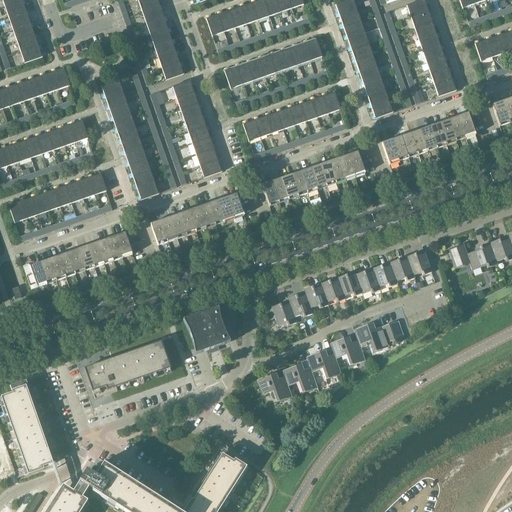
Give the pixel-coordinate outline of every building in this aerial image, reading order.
[(143,0),(138,2),(142,13),(159,7),(156,0),(143,0)] [(263,0),(263,1),(269,18),(280,14),(275,0),(263,0)] [(275,0),(280,14),(292,10),(288,0),(275,0)] [(288,0),(292,10),(304,6),(301,0),(288,0)] [(339,17),(339,18),(357,11),(352,0),(351,0),(335,6),(338,14),(336,14),(338,18),(339,17)] [(474,6),(471,0),(458,0),(462,10),(474,6)] [(22,2),(22,1),(4,7),(8,19),(26,13),(23,5),(25,5),(23,1),(22,2)] [(258,22),(269,18),(263,1),(256,3),(255,2),(251,3),(252,4),(258,22)] [(410,19),(427,13),(425,5),(426,5),(425,1),(424,1),(406,7),(410,19)] [(246,26),(258,22),(252,4),(244,7),(244,5),(240,7),(241,8),(240,8),(246,26)] [(161,7),(159,7),(142,13),(146,25),(163,19),(160,11),(162,10),(161,7)] [(235,30),(246,26),(240,8),(233,11),(232,9),(229,11),(229,12),(235,30)] [(343,29),(361,23),(357,11),(339,18),(342,25),(340,26),(342,29),(343,29)] [(26,13),(8,19),(12,30),(30,24),(27,17),(29,16),(27,12),(26,13)] [(218,16),(224,34),(235,30),(229,12),(222,15),(221,13),(217,15),(218,16)] [(414,30),(431,24),(429,16),(430,16),(429,12),(427,13),(410,19),(414,30)] [(224,34),(218,16),(210,19),(210,17),(206,18),(206,20),(212,38),(224,34)] [(165,18),(163,19),(146,25),(150,36),(167,30),(164,22),(166,22),(165,18)] [(347,40),(365,34),(361,23),(343,29),(346,36),(344,37),(346,41),(347,40)] [(418,41),(435,35),(433,28),(434,27),(433,23),(431,24),(414,30),(418,41)] [(30,24),(12,30),(16,41),(34,35),(31,28),(33,27),(31,24),(30,24)] [(169,29),(167,30),(150,36),(154,47),(171,41),(168,34),(170,33),(169,29)] [(370,32),(365,34),(369,45),(374,44),(370,32)] [(351,51),(351,52),(369,45),(365,34),(347,40),(350,48),(348,48),(350,52),(351,51)] [(511,51),(511,42),(509,34),(502,36),(501,35),(497,36),(498,37),(498,38),(504,55),(511,51)] [(34,36),(34,35),(16,41),(20,53),(38,47),(35,39),(37,39),(35,35),(34,36)] [(422,53),(439,47),(437,39),(438,38),(437,35),(435,35),(418,41),(422,53)] [(504,55),(498,38),(490,40),(490,39),(486,40),(487,41),(486,42),(492,59),(504,55)] [(173,41),(171,41),(154,47),(158,59),(175,53),(172,45),(174,44),(173,41)] [(304,45),(310,63),(322,58),(316,41),(315,41),(308,44),(307,42),(304,44),(304,45)] [(227,42),(215,46),(217,51),(223,49),(225,54),(227,53),(229,53),(230,52),(228,47),(229,47),(227,42)] [(492,59),(486,42),(479,44),(478,43),(475,44),(475,45),(481,63),(492,59)] [(310,63),(304,45),(297,48),(296,46),(292,48),(293,49),(299,66),(310,63)] [(355,63),(373,57),(369,45),(351,52),(354,59),(352,60),(354,63),(355,63)] [(38,47),(20,53),(24,65),(42,58),(41,58),(39,51),(40,50),(39,46),(38,47)] [(426,64),(443,58),(441,50),(442,50),(441,46),(439,47),(422,53),(426,64)] [(417,48),(409,51),(413,59),(421,56),(419,51),(418,51),(417,48)] [(281,53),(288,70),(299,66),(293,49),(285,52),(285,50),(281,52),(282,53),(281,53)] [(176,52),(175,53),(158,59),(161,70),(179,64),(176,56),(178,56),(176,52)] [(270,57),(276,74),(288,70),(281,53),(274,56),(273,54),(270,55),(270,57)] [(276,74),(270,57),(263,60),(262,58),(258,59),(259,61),(265,78),(276,74)] [(359,74),(377,68),(373,57),(355,63),(358,70),(356,71),(358,75),(359,74)] [(430,75),(447,69),(444,62),(446,61),(445,57),(443,58),(426,64),(430,75)] [(265,78),(259,61),(251,64),(251,62),(247,63),(248,65),(247,65),(254,82),(265,78)] [(179,64),(161,70),(166,82),(183,76),(183,75),(180,68),(182,67),(180,64),(179,64)] [(242,86),(254,82),(247,65),(240,68),(239,66),(236,67),(236,69),(242,86)] [(363,85),(380,79),(377,68),(359,74),(362,82),(360,82),(361,86),(363,85)] [(51,72),(52,74),(58,91),(70,87),(63,69),(63,70),(56,73),(55,71),(51,72)] [(230,90),(242,86),(236,69),(229,72),(228,70),(224,71),(225,72),(224,73),(230,90)] [(434,87),(451,80),(448,73),(450,72),(449,69),(447,69),(430,75),(434,87)] [(47,95),(58,91),(52,74),(44,77),(44,75),(40,76),(40,78),(47,95)] [(289,75),(284,77),(287,86),(292,84),(289,75)] [(35,99),(47,95),(40,78),(33,81),(32,79),(29,80),(29,82),(35,99)] [(367,97),(384,91),(380,79),(363,85),(366,93),(364,94),(365,97),(367,97)] [(434,87),(438,98),(456,92),(455,92),(452,84),(454,84),(453,80),(451,81),(451,80),(434,87)] [(104,99),(105,99),(123,93),(119,81),(101,87),(101,88),(104,95),(102,96),(104,99)] [(24,103),(35,99),(29,82),(22,85),(21,83),(17,84),(18,86),(24,103)] [(190,82),(172,88),(176,100),(193,94),(191,86),(192,86),(191,82),(190,82)] [(13,107),(24,103),(18,86),(10,88),(10,87),(6,88),(7,90),(6,90),(13,107)] [(0,107),(1,111),(13,107),(6,90),(0,92),(0,107)] [(371,108),(388,102),(384,91),(367,97),(370,104),(368,105),(369,109),(371,108)] [(109,110),(127,104),(123,93),(105,99),(108,106),(106,107),(108,111),(109,110)] [(176,100),(180,111),(197,105),(195,97),(196,97),(195,93),(193,94),(176,100)] [(322,96),(323,98),(322,98),(328,115),(340,111),(334,93),(333,94),(334,94),(326,97),(326,95),(322,96)] [(317,119),(328,115),(322,98),(315,101),(314,99),(311,100),(311,102),(317,119)] [(509,124),(511,123),(511,101),(511,99),(502,102),(509,124)] [(306,123),(317,119),(311,102),(304,105),(303,103),(299,104),(300,106),(306,123)] [(388,102),(371,108),(374,116),(372,116),(373,120),(375,119),(375,120),(392,114),(388,102)] [(509,124),(502,102),(492,106),(499,127),(509,124)] [(113,121),(113,122),(131,116),(127,104),(109,110),(112,118),(110,118),(112,122),(113,121)] [(180,111),(184,122),(201,116),(199,109),(200,108),(199,104),(197,105),(180,111)] [(295,127),(306,123),(300,106),(292,109),(292,107),(288,108),(289,110),(288,110),(295,127)] [(283,131),(295,127),(288,110),(281,113),(280,111),(277,112),(277,114),(283,131)] [(266,118),(272,135),(283,131),(277,114),(270,117),(269,115),(265,116),(266,118)] [(475,136),(468,114),(458,117),(465,139),(475,136)] [(117,133),(135,127),(131,116),(113,122),(116,129),(114,130),(116,133),(117,133)] [(184,122),(188,134),(205,128),(202,120),(204,120),(203,116),(201,116),(184,122)] [(458,117),(448,121),(456,143),(465,139),(458,117)] [(255,122),(261,139),(272,135),(266,118),(258,120),(258,119),(254,120),(255,122)] [(344,121),(332,125),(333,129),(339,127),(344,125),(345,125),(344,121)] [(446,146),(456,143),(448,121),(439,124),(446,146)] [(70,127),(76,144),(88,140),(82,122),(81,122),(81,123),(74,125),(73,124),(70,125),(70,127)] [(249,143),(261,139),(255,122),(247,124),(246,123),(243,124),(243,125),(249,143)] [(437,149),(446,146),(439,124),(429,127),(437,149)] [(76,144),(70,127),(63,129),(62,128),(58,129),(59,131),(65,148),(76,144)] [(121,144),(138,138),(135,127),(117,133),(120,140),(118,141),(119,145),(121,144)] [(188,134),(192,145),(209,139),(206,131),(208,131),(207,127),(205,128),(188,134)] [(427,153),(437,149),(429,127),(420,131),(427,153)] [(65,148),(59,131),(51,133),(51,132),(47,133),(48,135),(47,135),(53,152),(65,148)] [(420,131),(410,134),(418,156),(427,153),(420,131)] [(410,134),(401,137),(408,159),(418,156),(410,134)] [(53,152),(47,135),(40,137),(39,136),(36,137),(36,138),(42,156),(53,152)] [(399,162),(408,159),(401,137),(391,141),(399,162)] [(42,156),(36,138),(29,141),(28,139),(24,141),(25,142),(31,160),(42,156)] [(125,155),(125,156),(142,150),(138,138),(121,144),(124,152),(122,152),(123,156),(125,155)] [(209,139),(192,145),(196,156),(213,150),(210,143),(212,142),(211,138),(209,139)] [(399,162),(391,141),(382,144),(389,166),(399,162)] [(31,160),(25,142),(17,145),(17,143),(13,145),(14,146),(13,146),(19,164),(31,160)] [(19,164),(13,146),(6,149),(5,147),(2,149),(2,150),(8,168),(19,164)] [(2,150),(0,151),(0,170),(8,168),(2,150)] [(129,167),(146,161),(142,150),(125,156),(128,163),(126,164),(127,167),(129,167)] [(215,150),(213,150),(196,156),(200,168),(217,162),(214,154),(216,154),(215,150)] [(357,153),(347,156),(355,178),(365,174),(357,153)] [(448,153),(441,156),(442,162),(450,159),(448,153)] [(346,181),(355,178),(347,156),(338,159),(346,181)] [(336,184),(346,181),(338,159),(329,163),(336,184)] [(133,178),(150,172),(146,161),(129,167),(132,174),(130,175),(131,179),(133,178)] [(217,162),(200,168),(204,179),(221,173),(218,166),(220,165),(219,161),(217,162)] [(319,166),(327,188),(336,184),(329,163),(319,166)] [(327,188),(319,166),(310,169),(317,191),(327,188)] [(317,191),(310,169),(300,173),(308,194),(317,191)] [(154,184),(150,172),(133,178),(136,186),(134,186),(135,190),(137,189),(137,190),(154,184)] [(298,198),(308,194),(300,173),(291,176),(298,198)] [(89,179),(88,179),(94,197),(106,193),(100,175),(99,175),(100,176),(92,178),(92,177),(88,178),(89,179)] [(289,201),(298,198),(291,176),(281,179),(289,201)] [(83,201),(94,197),(88,179),(81,182),(80,181),(77,182),(77,183),(83,201)] [(281,179),(272,182),(279,204),(289,201),(281,179)] [(279,204),(272,182),(262,186),(269,208),(279,204)] [(72,205),(83,201),(77,183),(70,186),(69,184),(65,186),(66,187),(72,205)] [(154,184),(137,190),(140,197),(138,198),(139,201),(140,201),(141,201),(158,195),(154,184)] [(60,209),(72,205),(66,187),(58,190),(58,188),(54,190),(55,191),(54,191),(60,209)] [(43,195),(49,213),(60,209),(54,191),(47,194),(46,192),(43,194),(43,195)] [(32,199),(38,216),(49,213),(43,195),(36,198),(35,196),(31,198),(32,199)] [(244,217),(236,195),(226,198),(234,220),(244,217)] [(226,198),(217,201),(225,223),(234,220),(226,198)] [(38,216),(32,199),(24,202),(24,200),(20,202),(21,203),(20,203),(26,220),(38,216)] [(217,201),(208,205),(215,227),(225,223),(217,201)] [(20,203),(13,206),(12,204),(9,205),(9,207),(15,225),(26,220),(20,203)] [(208,205),(198,208),(206,230),(215,227),(208,205)] [(198,208),(189,211),(196,233),(206,230),(198,208)] [(189,211),(179,215),(187,237),(196,233),(189,211)] [(179,215),(170,218),(177,240),(187,237),(179,215)] [(170,218),(160,221),(168,243),(177,240),(170,218)] [(168,243),(160,221),(150,225),(158,247),(168,243)] [(125,234),(115,237),(123,259),(133,255),(125,234)] [(113,262),(123,259),(115,237),(106,240),(113,262)] [(106,240),(96,244),(104,265),(113,262),(106,240)] [(511,248),(509,240),(509,241),(500,244),(499,241),(489,244),(496,263),(505,260),(506,263),(511,260),(511,248)] [(94,269),(104,265),(96,244),(87,247),(94,269)] [(481,268),(483,274),(488,272),(487,269),(497,266),(496,263),(489,244),(480,248),(481,250),(467,255),(464,246),(448,251),(455,270),(470,265),(472,271),(481,268)] [(85,272),(94,269),(87,247),(77,250),(85,272)] [(77,250),(68,254),(75,275),(85,272),(77,250)] [(170,251),(161,254),(163,260),(172,256),(171,251),(170,251)] [(66,279),(75,275),(68,254),(58,257),(66,279)] [(406,258),(407,261),(413,277),(421,274),(422,277),(431,274),(425,255),(416,258),(415,255),(406,258)] [(56,282),(66,279),(58,257),(49,260),(56,282)] [(49,260),(39,263),(47,285),(56,282),(49,260)] [(396,283),(404,280),(405,283),(414,280),(413,277),(407,261),(399,264),(398,261),(389,264),(390,267),(396,283)] [(47,285),(39,263),(29,267),(32,275),(26,277),(31,291),(47,285)] [(397,286),(396,283),(390,267),(382,270),(381,267),(372,270),(373,273),(379,289),(387,286),(388,289),(397,286)] [(380,292),(379,289),(373,273),(365,276),(364,273),(355,276),(362,295),(370,292),(371,295),(380,292)] [(344,298),(352,295),(353,298),(362,295),(355,276),(347,279),(346,276),(337,279),(338,282),(339,282),(344,298)] [(327,304),(335,301),(336,304),(345,301),(344,298),(339,282),(338,282),(330,285),(329,282),(320,285),(321,288),(322,288),(327,304)] [(18,288),(11,290),(15,301),(22,299),(18,288)] [(310,310),(312,315),(320,313),(319,310),(328,307),(327,304),(322,288),(321,288),(313,291),(312,288),(303,291),(305,297),(306,297),(310,310)] [(294,319),(294,318),(296,324),(298,324),(304,322),(305,321),(311,319),(313,318),(312,315),(310,310),(306,297),(305,297),(297,299),(296,297),(287,300),(289,305),(290,305),(294,319)] [(296,324),(294,318),(294,319),(290,305),(289,305),(281,308),(280,305),(272,308),(271,306),(263,309),(267,322),(275,320),(278,327),(286,324),(287,327),(296,324)] [(201,354),(225,345),(223,342),(221,335),(224,334),(222,327),(220,320),(216,321),(212,311),(187,320),(191,330),(188,331),(193,345),(196,344),(198,351),(200,354),(201,354)] [(373,324),(354,331),(358,342),(359,346),(360,346),(370,343),(374,353),(389,348),(388,344),(404,338),(398,322),(381,328),(383,332),(376,334),(373,324)] [(358,342),(351,344),(349,338),(330,345),(334,355),(336,360),(346,356),(350,367),(365,362),(360,346),(359,346),(358,342)] [(134,355),(121,360),(108,365),(107,362),(107,361),(98,364),(84,369),(86,375),(92,393),(95,400),(112,394),(117,392),(116,388),(122,386),(129,384),(136,381),(142,379),(150,376),(156,374),(163,372),(170,369),(164,350),(161,342),(154,345),(155,348),(148,351),(134,355)] [(334,355),(327,358),(325,351),(306,358),(310,369),(312,373),(322,370),(326,381),(341,375),(336,360),(334,355)] [(310,369),(304,371),(301,365),(282,372),(284,378),(285,378),(288,387),(298,384),(302,394),(318,389),(312,373),(310,369)] [(285,378),(284,378),(278,380),(276,374),(257,381),(262,396),(273,393),(277,403),(292,398),(288,387),(285,378)] [(52,465),(37,422),(25,388),(26,387),(25,385),(24,385),(11,389),(13,394),(1,398),(28,476),(43,471),(43,468),(52,465)] [(205,451),(209,453),(213,447),(209,444),(205,451)] [(209,453),(205,451),(201,457),(203,458),(205,460),(209,453)] [(217,511),(246,468),(234,461),(232,459),(224,454),(222,453),(221,455),(222,456),(186,511),(170,511),(96,464),(89,475),(86,472),(79,483),(92,492),(92,493),(122,511),(217,511)] [(196,466),(200,468),(204,462),(201,461),(200,460),(196,466)] [(200,468),(196,466),(191,472),(193,473),(196,475),(200,468)] [(186,481),(190,484),(194,477),(192,476),(190,475),(186,481)] [(190,484),(186,481),(182,487),(186,490),(190,484)] [(63,491),(49,511),(80,511),(87,503),(73,494),(72,496),(63,491)] [(35,500),(39,503),(43,497),(39,494),(35,500)] [(39,503),(35,500),(31,507),(35,509),(39,503)]
